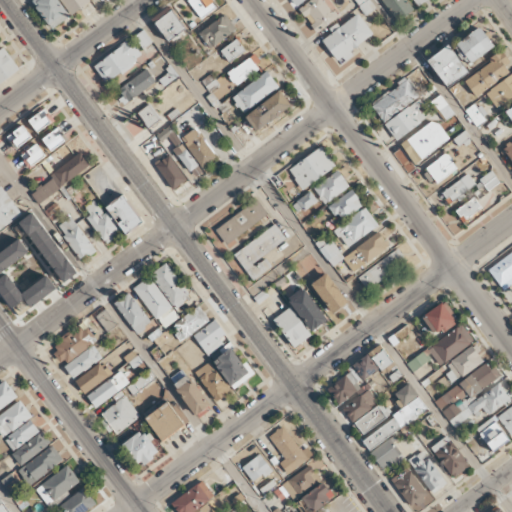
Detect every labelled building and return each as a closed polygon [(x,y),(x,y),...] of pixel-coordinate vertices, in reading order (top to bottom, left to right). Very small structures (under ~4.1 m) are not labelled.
[(34,0),(32,3),(53,29),(70,16),(57,0),(34,0)] [(62,0),(73,14),(90,1),(89,0),(62,0)] [(188,0),(200,18),(216,7),(210,0),(188,0)] [(317,33),(337,18),(324,0),(310,0),(299,8),(317,33)] [(405,0),(381,0),(398,22),(413,10),(405,0)] [(155,23),(170,43),(187,30),(172,10),(155,23)] [(320,39),(340,66),(353,56),(350,51),(373,34),(357,13),(320,39)] [(208,48),(236,32),(227,15),(198,31),(208,48)] [(456,42),(468,63),(493,49),(481,28),(456,42)] [(245,51),(237,39),(220,51),(228,62),(245,51)] [(143,58),(131,40),(93,65),(105,83),(143,58)] [(468,72),(448,45),(427,60),(447,87),(468,72)] [(0,49),(0,84),(19,69),(3,47),(0,49)] [(476,97),(511,70),(511,69),(500,53),(463,80),(476,97)] [(263,65),(254,54),(228,74),(236,85),(263,65)] [(164,87),(178,76),(172,68),(158,79),(164,87)] [(116,90),(125,103),(156,83),(147,69),(116,90)] [(232,98),(243,113),(279,87),(267,71),(232,98)] [(511,74),(485,91),(495,107),(511,97),(511,74)] [(419,97),(407,80),(371,105),(383,122),(419,97)] [(254,130),(291,109),(282,92),(244,114),(254,130)] [(417,102),(384,122),(395,140),(428,119),(417,102)] [(148,128),(161,119),(150,104),(138,112),(148,128)] [(465,110),(476,126),(486,120),(475,104),(465,110)] [(54,121),(45,108),(28,120),(37,133),(54,121)] [(414,165),(449,139),(434,119),(400,145),(414,165)] [(32,138),(23,125),(7,137),(16,150),(32,138)] [(51,151),(67,139),(58,127),(42,140),(51,151)] [(216,157),(195,128),(180,138),(202,168),(216,157)] [(511,141),(502,149),(511,161),(511,141)] [(46,156),(36,144),(21,156),(30,168),(46,156)] [(172,151),(189,172),(198,165),(181,144),(172,151)] [(300,189),(335,169),(323,148),(288,168),(300,189)] [(50,174),(59,187),(91,166),(82,153),(50,174)] [(435,186),(457,168),(446,153),(423,171),(435,186)] [(172,190),(186,180),(168,155),(155,164),(172,190)] [(324,204),(349,187),(338,171),(313,188),(324,204)] [(479,179),(487,191),(500,182),(491,171),(479,179)] [(476,186),(468,174),(440,193),(449,205),(476,186)] [(59,188),(51,178),(31,194),(39,204),(59,188)] [(0,231),(23,215),(0,182),(0,231)] [(363,205),(351,190),(329,207),(341,222),(363,205)] [(297,213),(317,203),(312,192),(292,203),(297,213)] [(143,223),(125,194),(106,205),(123,235),(143,223)] [(454,211),(463,223),(482,210),(474,198),(454,211)] [(214,230),(225,245),(267,215),(256,200),(214,230)] [(103,214),(95,201),(85,207),(89,215),(88,216),(103,244),(121,233),(108,211),(103,214)] [(378,227),(366,208),(334,229),(346,248),(378,227)] [(77,274),(34,212),(20,222),(63,284),(77,274)] [(57,226),(81,261),(95,251),(72,217),(57,226)] [(233,254),(252,281),(271,267),(264,257),(287,241),(276,225),(233,254)] [(389,248),(379,233),(342,256),(332,241),(320,249),(331,267),(344,259),(352,272),(389,248)] [(0,274),(29,252),(19,238),(0,252),(0,274)] [(408,262),(399,249),(358,277),(367,290),(408,262)] [(511,283),(511,251),(487,269),(502,290),(511,283)] [(151,273),(172,309),(189,299),(168,263),(151,273)] [(57,289),(47,275),(21,293),(8,273),(0,278),(0,292),(11,309),(25,299),(30,308),(57,289)] [(348,303),(327,273),(311,284),(332,314),(348,303)] [(328,320),(302,288),(286,300),(312,332),(328,320)] [(114,303),(136,334),(151,323),(129,292),(114,303)] [(421,316),(435,336),(455,323),(442,303),(421,316)] [(181,341),(209,320),(199,306),(170,327),(181,341)] [(294,348),(311,335),(290,307),(273,320),(294,348)] [(117,325),(106,309),(97,316),(107,331),(117,325)] [(229,342),(216,321),(193,334),(206,355),(229,342)] [(84,324),(51,351),(63,366),(97,339),(84,324)] [(439,366),(474,342),(462,325),(427,348),(439,366)] [(64,366),(73,379),(102,358),(92,345),(64,366)] [(327,388),(337,405),(360,390),(355,382),(361,377),(365,382),(393,364),(380,345),(351,364),(355,370),(327,388)] [(442,369),(452,384),(484,361),(474,347),(442,369)] [(251,377),(234,348),(214,359),(230,389),(251,377)] [(145,367),(133,351),(125,357),(137,374),(145,367)] [(430,360),(424,351),(407,363),(412,371),(430,360)] [(216,402),(231,392),(210,361),(195,372),(216,402)] [(75,381),(84,393),(110,375),(101,362),(75,381)] [(434,400),(453,428),(479,410),(484,417),(510,400),(498,382),(502,379),(490,362),(434,400)] [(156,377),(150,369),(128,387),(134,395),(156,377)] [(208,407),(185,369),(169,378),(193,416),(208,407)] [(95,408),(130,383),(121,371),(86,396),(95,408)] [(0,384),(0,409),(17,397),(5,381),(0,384)] [(395,392),(402,405),(417,397),(410,384),(395,392)] [(378,404),(369,390),(342,408),(351,422),(378,404)] [(114,436),(140,417),(124,396),(99,416),(114,436)] [(361,439),(369,451),(427,410),(419,398),(361,439)] [(0,413),(0,431),(2,436),(32,419),(22,401),(0,413)] [(162,442),(184,425),(167,402),(145,418),(162,442)] [(391,414),(381,402),(354,424),(363,436),(391,414)] [(511,405),(497,416),(511,437),(511,436),(511,405)] [(476,426),(490,452),(508,442),(495,417),(476,426)] [(13,451),(39,432),(31,420),(4,439),(13,451)] [(279,463),(286,474),(307,461),(285,426),(269,436),(284,460),(279,463)] [(21,466),(51,443),(41,431),(11,454),(21,466)] [(124,445),(140,467),(160,452),(144,431),(124,445)] [(431,447),(452,479),(469,468),(448,436),(431,447)] [(403,459),(389,439),(369,453),(384,473),(403,459)] [(63,460),(51,445),(20,470),(31,484),(63,460)] [(408,461),(432,494),(446,484),(422,450),(408,461)] [(271,470),(260,454),(242,467),(253,483),(271,470)] [(79,481),(67,465),(36,490),(48,506),(79,481)] [(282,484),(292,499),(320,480),(310,465),(282,484)] [(391,482),(413,511),(415,511),(431,499),(407,469),(391,482)] [(172,503),(178,511),(193,511),(214,497),(202,481),(172,503)] [(298,501),(305,511),(314,511),(334,497),(323,482),(298,501)] [(59,511),(86,511),(96,505),(85,488),(57,507),(59,511)] [(213,511),(207,503),(194,511),(213,511)]
